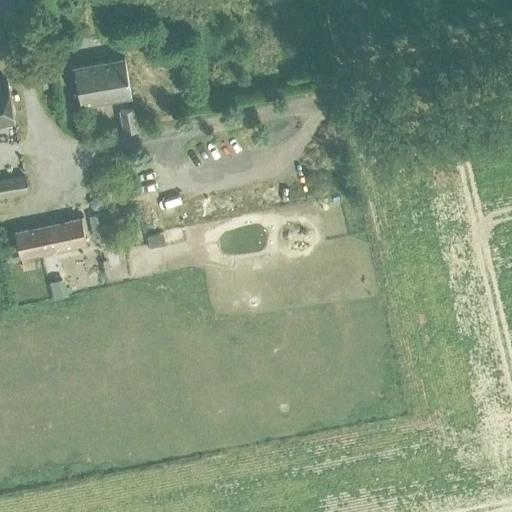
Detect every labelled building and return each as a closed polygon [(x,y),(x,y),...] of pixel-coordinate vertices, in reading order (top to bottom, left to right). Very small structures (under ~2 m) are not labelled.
[(74,66),(82,105),(131,95),(123,56),(74,66)] [(131,66),(138,83),(147,79),(140,62),(131,66)] [(0,84),(0,129),(16,126),(7,83),(0,84)] [(139,128),(135,106),(120,109),(124,130),(139,128)] [(0,183),(0,199),(29,193),(25,177),(0,183)] [(15,234),(21,258),(86,242),(80,218),(15,234)]
